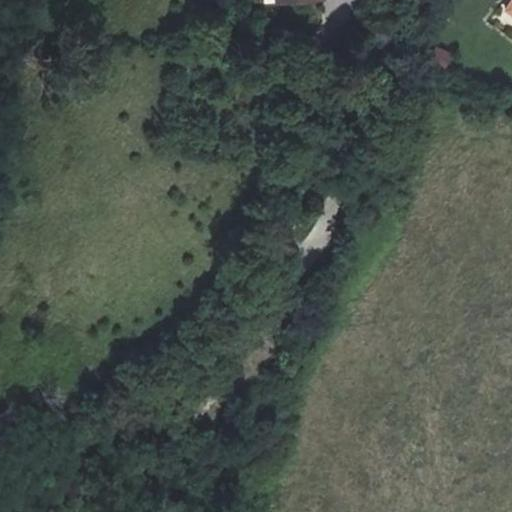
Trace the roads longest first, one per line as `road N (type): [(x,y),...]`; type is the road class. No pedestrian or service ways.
road 1 (track): [(287,296),(178,390),(0,489)]
road 2 (residential): [(420,0),(384,47),(329,217),(287,296)]
